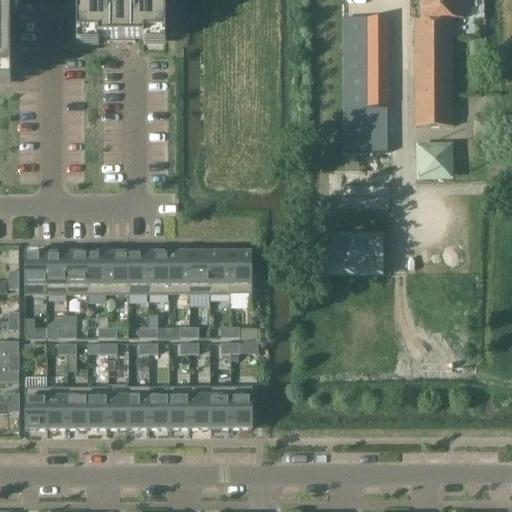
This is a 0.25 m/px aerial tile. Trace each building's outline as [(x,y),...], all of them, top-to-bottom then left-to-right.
[(0,0),(0,77),(11,77),(11,15),(6,15),(5,0),(0,0)] [(76,0),(77,37),(98,37),(98,42),(145,42),(145,37),(166,36),(165,0),(76,0)] [(423,0),(423,21),(415,21),(416,128),(453,128),(453,18),(465,18),(465,0),(423,0)] [(346,162),(389,162),(389,19),(345,20),(346,162)] [(419,182),(454,181),(454,145),(418,146),(419,182)] [(305,277),(385,276),(385,233),(305,234),(305,277)] [(149,297),(149,255),(128,256),(128,297),(149,297)] [(169,297),(169,255),(149,255),(149,297),(169,297)] [(189,297),(189,255),(169,255),(169,297),(189,297)] [(210,297),(210,255),(189,255),(189,297),(210,297)] [(230,297),(230,255),(210,255),(210,297),(230,297)] [(252,297),(252,255),(230,255),(230,297),(252,297)] [(47,288),(47,256),(25,256),(25,288),(45,288),(47,288)] [(67,298),(67,256),(47,256),(47,288),(45,288),(45,298),(67,298)] [(87,298),(87,256),(67,256),(67,298),(87,298)] [(108,297),(108,256),(87,256),(87,298),(108,297)] [(128,297),(128,256),(108,256),(108,297),(128,297)] [(8,274),(8,283),(19,283),(19,274),(8,274)] [(8,283),(9,292),(19,292),(19,283),(8,283)] [(0,285),(0,295),(8,295),(8,285),(0,285)] [(9,314),(9,324),(19,324),(19,314),(9,314)] [(9,324),(9,333),(19,333),(19,324),(9,324)] [(108,341),(108,330),(99,330),(99,341),(108,341)] [(117,330),(108,330),(108,341),(117,341),(117,330)] [(149,340),(149,330),(140,330),(140,341),(149,340)] [(158,330),(149,330),(149,340),(158,340),(158,330)] [(190,340),(190,330),(180,330),(180,340),(190,340)] [(199,330),(190,330),(190,340),(199,340),(199,330)] [(230,340),(230,330),(221,330),(221,340),(230,340)] [(240,330),(230,330),(230,340),(240,340),(240,330)] [(37,341),(37,331),(26,331),(27,341),(37,341)] [(67,341),(67,331),(58,331),(58,341),(67,341)] [(76,331),(67,331),(67,341),(76,341),(76,331)] [(149,357),(149,346),(140,347),(140,357),(149,357)] [(158,346),(149,346),(149,357),(158,357),(158,346)] [(190,357),(190,346),(180,346),(181,357),(190,357)] [(199,346),(190,346),(190,357),(199,356),(199,346)] [(230,356),(230,346),(221,346),(221,356),(230,356)] [(240,346),(230,346),(230,356),(240,356),(240,346)] [(37,357),(37,347),(27,347),(27,357),(37,357)] [(67,357),(67,347),(58,347),(58,357),(67,357)] [(76,347),(67,347),(67,357),(76,357),(76,347)] [(108,357),(108,347),(99,347),(99,357),(108,357)] [(117,347),(108,347),(108,357),(117,357),(117,347)] [(9,355),(9,364),(19,364),(19,355),(9,355)] [(19,373),(19,364),(9,364),(9,373),(19,373)] [(210,431),(210,389),(190,390),(190,431),(210,431)] [(231,431),(231,389),(210,389),(210,431),(231,431)] [(252,389),(231,389),(231,431),(253,431),(252,389)] [(47,432),(47,390),(25,390),(25,432),(47,432)] [(68,432),(67,390),(47,390),(47,432),(68,432)] [(88,432),(88,390),(67,390),(68,432),(88,432)] [(108,399),(110,399),(110,390),(88,390),(88,432),(108,432),(108,399)] [(149,399),(150,399),(150,390),(127,390),(127,399),(129,399),(129,432),(149,431),(149,399)] [(190,431),(190,390),(168,390),(168,399),(169,399),(170,431),(190,431)] [(19,396),(9,396),(9,405),(19,405),(19,396)] [(129,399),(127,399),(110,399),(108,399),(108,432),(129,432),(129,399)] [(169,399),(168,399),(150,399),(149,399),(149,431),(170,431),(169,399)] [(9,405),(0,405),(0,416),(9,416),(9,406),(9,405)] [(19,405),(9,405),(9,414),(20,414),(19,405)]
